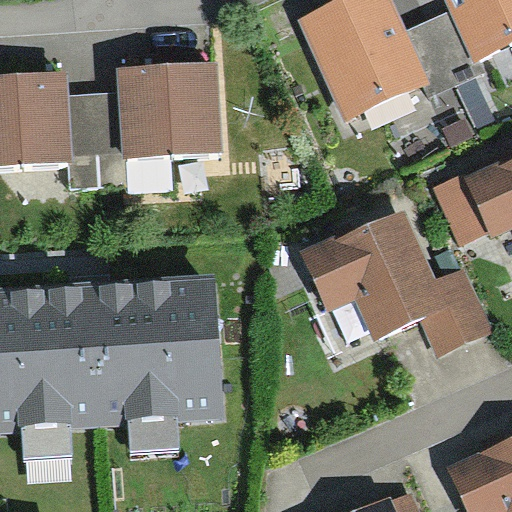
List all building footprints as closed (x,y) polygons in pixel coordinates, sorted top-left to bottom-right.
[(392,0),(359,0),(298,29),(348,128),(435,89),(392,0)] [(511,0),(445,0),(477,66),(511,50),(511,0)] [(220,69),(121,76),(126,166),(228,160),(220,69)] [(70,80),(0,83),(0,175),(76,171),(70,80)] [(511,171),(464,194),(491,251),(511,241),(511,171)] [(409,214),(303,259),(329,319),(362,305),(380,348),(424,330),(437,361),(494,338),(467,274),(439,286),(409,214)] [(0,440),(228,423),(216,283),(0,296),(0,440)] [(511,511),(511,445),(447,475),(463,511),(511,511)] [(396,511),(393,503),(372,511),(396,511)]
